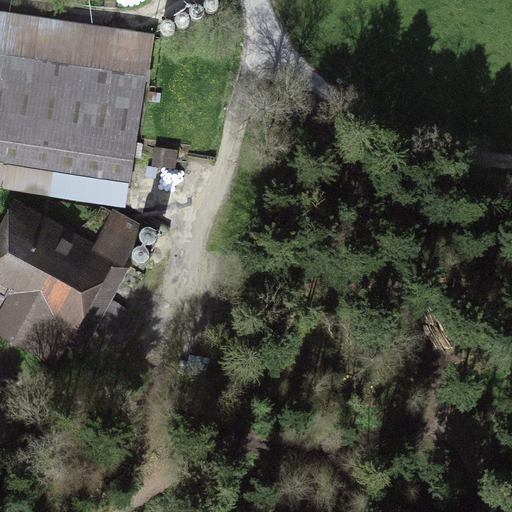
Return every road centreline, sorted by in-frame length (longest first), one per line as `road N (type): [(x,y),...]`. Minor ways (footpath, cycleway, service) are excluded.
road 1 (track): [(70,402),(198,419),(287,450),(356,455),(449,430)]
road 2 (track): [(0,393),(70,402),(143,373),(160,318)]
road 3 (track): [(287,450),(163,474),(113,511)]
